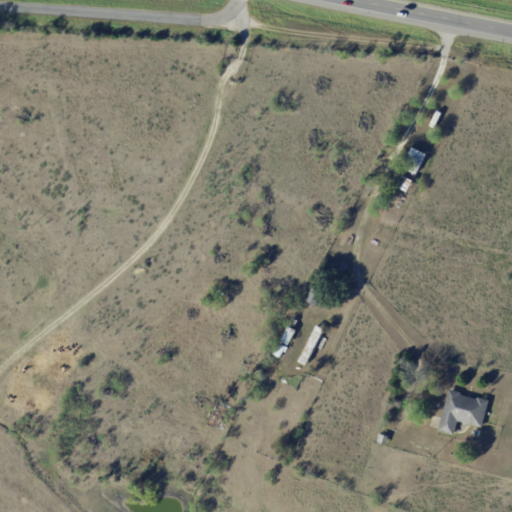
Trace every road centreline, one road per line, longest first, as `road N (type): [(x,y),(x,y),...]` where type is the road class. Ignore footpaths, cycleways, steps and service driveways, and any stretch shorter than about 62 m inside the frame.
road 1 (residential): [(0,7),(227,20),(233,0)]
road 2 (trunk): [(358,0),(511,29)]
